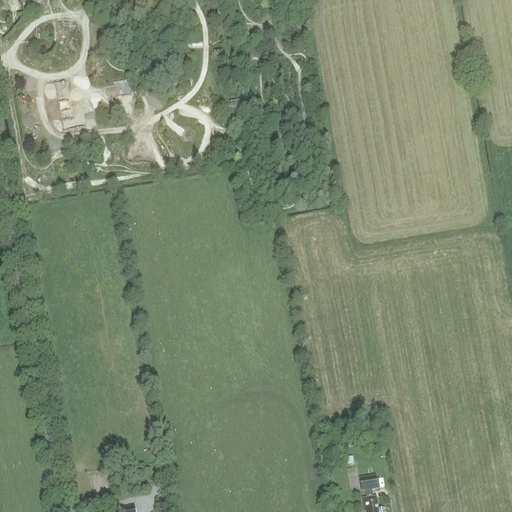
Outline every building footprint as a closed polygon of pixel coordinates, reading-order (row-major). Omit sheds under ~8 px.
[(132,80),(123,80),(124,94),(133,93),(132,80)] [(67,81),(58,83),(59,89),(68,87),(67,81)] [(357,437),(344,440),(345,445),(346,448),(356,446),(359,445),(357,437)] [(162,466),(132,472),(135,484),(164,478),(162,466)] [(375,476),(361,478),(363,491),(365,491),(366,499),(363,499),(364,511),(384,511),(384,509),(377,511),(375,498),(373,498),(371,491),(378,490),(375,476)] [(158,498),(160,510),(170,508),(168,496),(158,498)]
